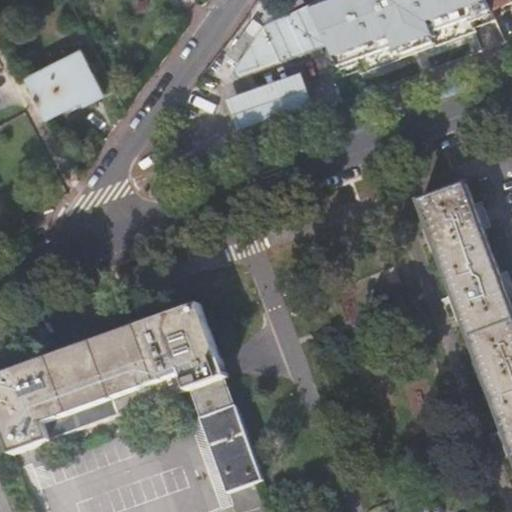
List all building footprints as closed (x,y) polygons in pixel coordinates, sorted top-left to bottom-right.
[(333,0),(314,8),(331,44),(345,76),(364,69),(365,73),(403,58),(402,55),(437,42),(439,45),(479,30),(478,27),(498,19),(490,0),(333,0)] [(241,77),(331,44),(314,8),(312,4),(308,5),(289,13),(288,11),(264,21),(235,64),(241,77)] [(83,49),(27,76),(47,115),(84,97),(87,101),(105,93),(83,49)] [(301,69),(227,94),(238,125),(312,99),(301,69)] [(423,203),(511,441),(511,298),(470,186),(423,203)] [(272,490),(208,313),(0,386),(0,401),(22,462),(198,399),(236,503),(272,490)] [(201,449),(220,500),(232,495),(212,445),(201,449)]
